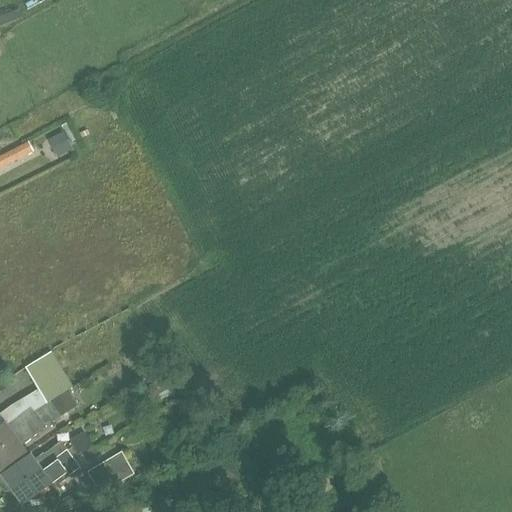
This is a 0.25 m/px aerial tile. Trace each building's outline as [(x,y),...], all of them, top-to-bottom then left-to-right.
[(73,150),(63,132),(48,140),(57,158),(73,150)] [(0,167),(32,151),(27,141),(0,155),(0,167)] [(0,448),(45,416),(40,408),(46,404),(69,391),(68,390),(71,388),(51,354),(25,369),(38,391),(25,400),(30,407),(0,426),(0,448)] [(69,391),(46,404),(40,408),(45,416),(0,448),(0,471),(25,453),(21,446),(46,427),(45,426),(78,407),(76,404),(69,391)] [(87,432),(72,440),(82,456),(96,447),(87,432)] [(13,490),(66,452),(60,445),(34,464),(28,457),(2,475),(13,490)] [(66,452),(13,490),(23,504),(49,486),(51,488),(78,469),(66,452)] [(219,454),(178,476),(195,511),(212,511),(243,498),(219,454)] [(108,461),(86,473),(100,495),(121,483),(108,461)]
